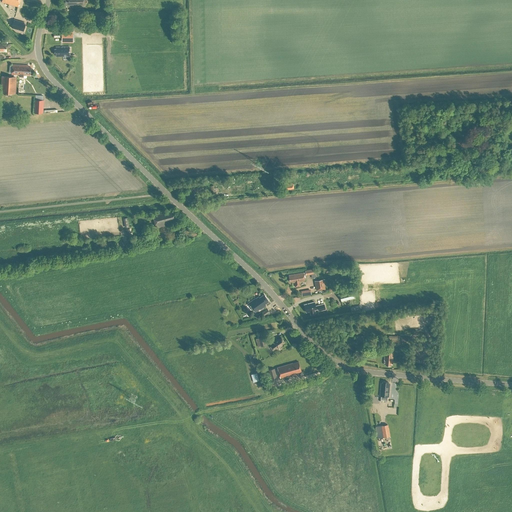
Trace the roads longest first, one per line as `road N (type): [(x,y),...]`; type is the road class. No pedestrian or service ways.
road 1 (tertiary): [(511,384),(363,371),(321,352),(258,279),(43,68),(37,46),(48,0)]
road 2 (track): [(193,415),(317,382),(335,362)]
